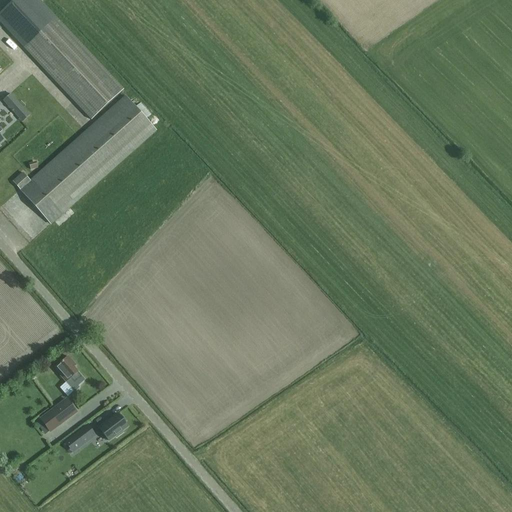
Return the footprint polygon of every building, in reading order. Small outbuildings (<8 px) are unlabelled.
[(39,0),(13,0),(0,13),(0,22),(91,120),(123,90),(39,0)] [(50,224),(156,130),(126,96),(30,181),(23,173),(13,182),(20,190),(50,224)] [(16,101),(8,108),(15,115),(22,108),(16,101)] [(35,160),(28,164),(31,169),(38,165),(35,160)] [(68,357),(56,367),(62,375),(60,376),(74,392),(79,388),(77,386),(84,380),(73,367),(75,365),(68,357)] [(50,432),(76,412),(66,400),(41,419),(50,432)] [(94,419),(100,426),(118,411),(113,404),(94,419)] [(126,421),(121,415),(119,416),(118,414),(99,428),(109,441),(115,436),(116,438),(123,433),(122,431),(127,427),(124,422),(126,421)] [(87,426),(78,433),(84,441),(93,434),(87,426)]
